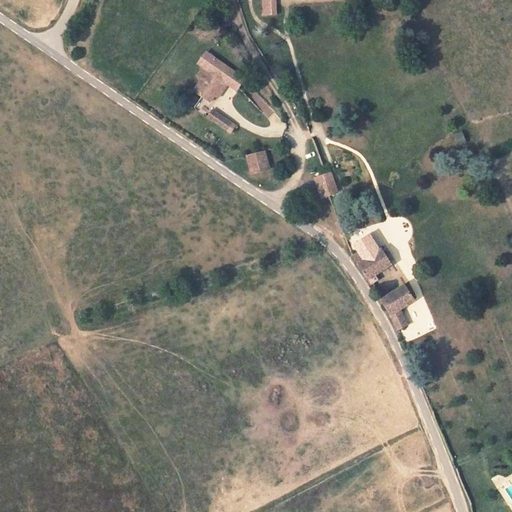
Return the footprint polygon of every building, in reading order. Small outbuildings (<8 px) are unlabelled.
[(264,0),(265,17),(281,17),(279,0),(264,0)] [(248,80),(208,52),(197,66),(208,74),(228,88),(232,91),(238,95),(248,80)] [(214,109),(228,88),(208,74),(202,82),(207,86),(198,98),(207,104),(198,115),(216,129),(223,119),(225,116),(218,112),(214,109)] [(228,88),(214,109),(218,112),(232,91),(228,88)] [(237,129),(223,119),(216,129),(230,138),(237,129)] [(461,130),(453,134),(458,145),(466,141),(461,130)] [(269,167),(265,150),(247,155),(252,171),(269,167)] [(333,176),(317,181),(323,199),(339,194),(333,176)] [(354,258),(372,286),(379,282),(375,276),(390,265),(373,239),(368,242),(371,247),(354,258)] [(402,285),(380,299),(386,307),(392,316),(396,325),(397,329),(407,325),(399,307),(411,299),(402,285)]
